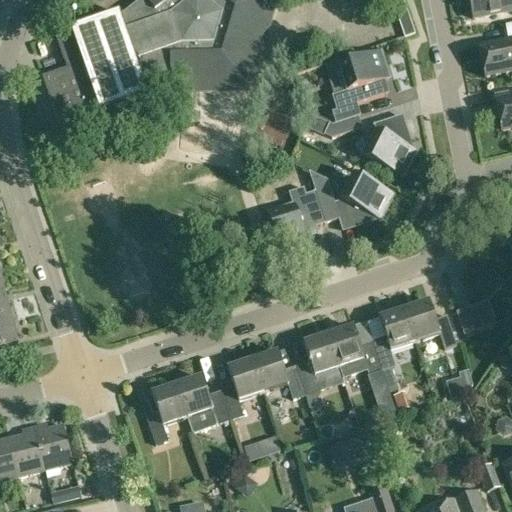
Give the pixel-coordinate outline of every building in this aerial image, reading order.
[(141,0),(119,17),(140,75),(167,74),(168,92),(239,91),(247,85),(274,2),(273,0),(141,0)] [(390,0),(403,37),(403,39),(413,35),(401,0),(390,0)] [(511,0),(469,0),(473,22),(511,14),(511,0)] [(140,75),(119,17),(119,15),(69,33),(70,35),(55,40),(66,72),(42,80),(63,139),(135,114),(131,102),(147,97),(140,75)] [(511,42),(479,49),(486,80),(511,74),(511,42)] [(331,114),(335,127),(356,120),(358,119),(358,118),(355,119),(352,109),(354,108),(387,97),(386,96),(385,97),(381,84),(388,82),(388,81),(386,81),(379,58),(381,57),(380,56),(339,69),(339,70),(340,70),(348,93),(331,98),(336,113),(331,114)] [(511,87),(509,88),(511,100),(496,103),(502,135),(511,132),(511,87)] [(356,120),(335,127),(332,128),(312,118),(306,129),(331,141),(360,132),(356,120)] [(363,160),(400,179),(401,178),(400,177),(411,156),(412,156),(413,155),(409,153),(399,121),(400,120),(399,119),(373,128),(373,130),(374,129),(376,137),(376,136),(375,137),(376,138),(365,160),(364,159),(363,160)] [(327,183),(310,174),(326,226),(338,222),(341,233),(343,232),(342,231),(375,221),(378,222),(378,221),(389,199),(390,199),(390,198),(353,180),(353,179),(341,202),(334,204),(327,183)] [(315,227),(324,224),(314,192),(305,195),(303,189),(288,194),(292,205),(267,213),(279,251),(319,239),(315,227)] [(0,300),(0,326),(11,324),(5,299),(0,300)] [(447,320),(434,324),(428,305),(403,313),(414,347),(439,338),(444,352),(456,349),(447,320)] [(494,327),(487,306),(455,316),(462,338),(494,327)] [(385,340),(372,345),(388,394),(389,396),(399,393),(391,370),(394,369),(390,355),(414,347),(403,313),(379,321),(385,340)] [(11,324),(0,326),(0,353),(17,349),(11,324)] [(379,397),(388,394),(372,345),(359,349),(352,330),(327,338),(339,372),(364,363),(368,378),(372,376),(379,397)] [(478,344),(505,338),(503,330),(476,336),(478,344)] [(309,365),(296,369),(301,384),(306,399),(311,415),(321,411),(316,396),(319,395),(314,380),(339,372),(327,338),(302,347),(309,365)] [(277,355),(251,364),(262,397),(288,388),(293,403),(306,399),(301,384),(296,369),(283,374),(277,355)] [(233,391),(220,394),(230,424),(243,420),(238,405),(262,397),(251,364),(227,372),(233,391)] [(200,380),(175,388),(186,422),(188,421),(193,436),(230,424),(220,394),(207,399),(200,380)] [(186,422),(175,388),(151,396),(157,415),(146,419),(155,448),(167,444),(162,430),(186,422)] [(409,410),(404,395),(393,399),(399,413),(409,410)] [(391,403),(377,408),(382,423),(396,418),(391,403)] [(34,430),(45,472),(72,465),(63,427),(43,432),(42,428),(34,430)] [(28,436),(8,441),(18,479),(45,472),(34,430),(27,431),(28,436)] [(357,435),(364,458),(377,454),(369,431),(357,435)] [(0,483),(18,479),(8,441),(0,443),(0,483)] [(233,465),(235,472),(242,469),(240,463),(233,465)] [(511,464),(503,468),(511,489),(511,464)] [(478,473),(487,495),(500,489),(491,466),(478,473)] [(53,481),(80,477),(79,469),(52,472),(53,481)] [(51,496),(54,509),(81,502),(78,489),(51,496)] [(391,511),(385,493),(370,498),(372,502),(344,511),(343,511),(391,511)] [(483,511),(476,493),(425,511),(483,511)]
